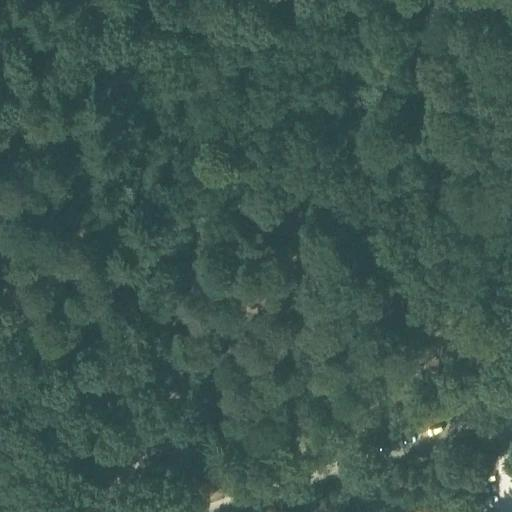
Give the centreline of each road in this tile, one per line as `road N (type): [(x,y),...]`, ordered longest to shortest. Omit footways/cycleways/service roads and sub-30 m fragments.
road 1 (track): [(0,115),(321,0)]
road 2 (unclassified): [(206,511),(511,416)]
road 3 (track): [(126,511),(117,462),(173,448),(240,500)]
road 4 (track): [(0,372),(45,511)]
